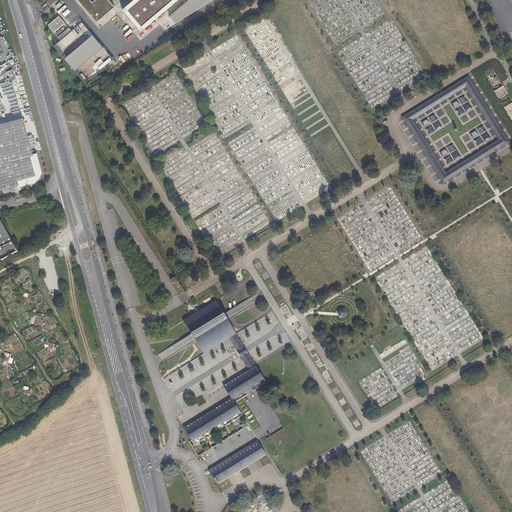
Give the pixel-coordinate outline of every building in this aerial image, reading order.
[(77,0),(91,15),(97,21),(115,6),(109,0),(130,0),(115,14),(133,36),(173,0),(77,0)] [(209,0),(183,0),(161,20),(168,27),(209,0)] [(49,28),(60,18),(59,17),(47,27),(49,28)] [(60,18),(49,28),(54,33),(65,23),(60,18)] [(69,28),(58,38),(61,41),(72,31),(69,28)] [(93,36),(91,37),(66,60),(76,72),(91,59),(104,48),(93,36)] [(467,75),(401,115),(440,182),(507,142),(467,75)] [(493,90),(497,98),(506,93),(503,85),(493,90)] [(511,101),(503,106),(510,119),(511,118),(511,101)] [(18,188),(37,182),(41,173),(37,155),(31,156),(21,117),(0,122),(0,189),(17,185),(18,188)] [(0,249),(2,253),(16,245),(0,218),(0,249)] [(197,342),(204,354),(230,339),(237,334),(229,320),(227,317),(225,313),(217,301),(202,310),(190,318),(185,321),(192,334),(194,337),(196,340),(197,342)] [(345,308),(340,308),(337,312),(339,316),(344,317),(347,313),(345,308)] [(237,334),(230,339),(249,372),(257,367),(237,334)] [(224,387),(231,400),(265,380),(257,367),(249,372),(224,387)] [(264,385),(265,380),(231,400),(234,404),(235,403),(264,385)] [(187,432),(234,404),(231,400),(184,428),(187,432)] [(187,432),(194,445),(243,416),(235,403),(234,404),(187,432)] [(269,444),(287,436),(284,429),(266,437),(269,444)] [(210,470),(217,484),(266,455),(258,442),(210,470)]
